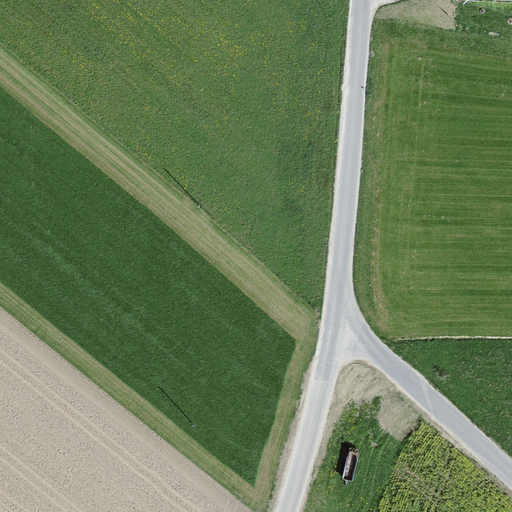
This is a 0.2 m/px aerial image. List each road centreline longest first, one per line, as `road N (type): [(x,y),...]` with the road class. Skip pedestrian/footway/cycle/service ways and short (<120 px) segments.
road 1 (tertiary): [(359,0),(333,317)]
road 2 (unclassified): [(333,317),(511,477)]
road 3 (tertiary): [(333,317),(286,511)]
